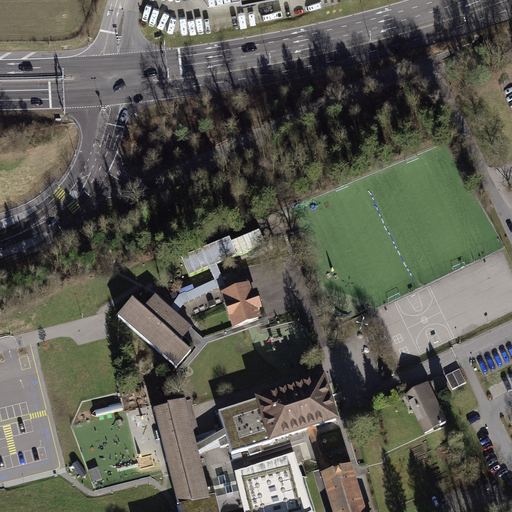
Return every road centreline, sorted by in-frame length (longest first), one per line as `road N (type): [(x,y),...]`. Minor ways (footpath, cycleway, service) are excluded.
road 1 (unclassified): [(91,166),(144,186),(432,61),(511,229)]
road 2 (primary): [(120,92),(238,80),(511,9)]
road 3 (primary): [(453,0),(243,52),(124,64)]
road 4 (unknown): [(389,325),(488,278),(511,286)]
road 5 (primary): [(0,241),(44,220),(91,166)]
